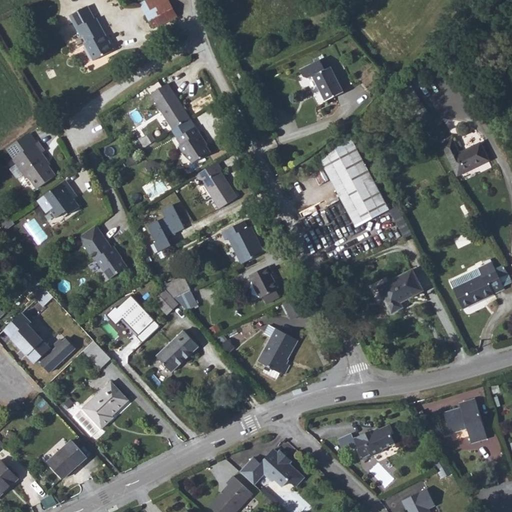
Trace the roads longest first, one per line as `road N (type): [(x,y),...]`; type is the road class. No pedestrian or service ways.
road 1 (residential): [(363,391),(346,336),(202,38)]
road 2 (tertiary): [(75,511),(279,412)]
road 3 (residential): [(202,38),(77,115),(80,129)]
road 4 (tertiary): [(363,391),(511,357)]
road 5 (residential): [(279,412),(374,511)]
